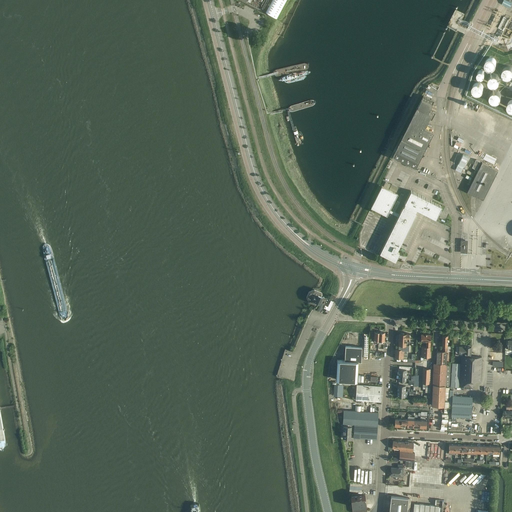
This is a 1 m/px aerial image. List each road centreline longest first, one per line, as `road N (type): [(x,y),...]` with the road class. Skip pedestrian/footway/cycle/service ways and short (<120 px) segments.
road 1 (residential): [(353,267),(304,242),(266,199),(209,0)]
road 2 (tertiary): [(327,511),(306,370),(353,267)]
road 3 (tertiary): [(353,267),(511,280)]
road 4 (residential): [(384,433),(504,438)]
road 5 (residential): [(511,326),(392,321)]
